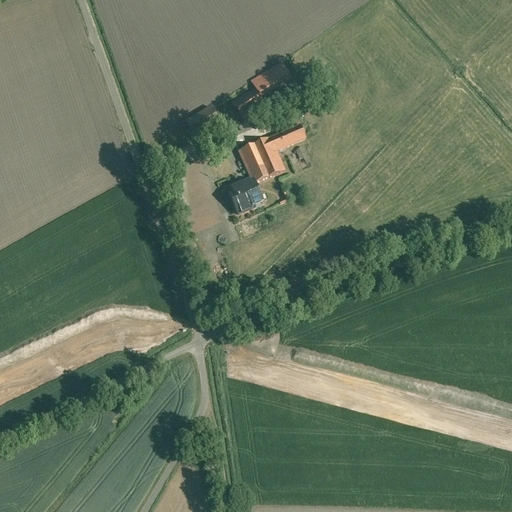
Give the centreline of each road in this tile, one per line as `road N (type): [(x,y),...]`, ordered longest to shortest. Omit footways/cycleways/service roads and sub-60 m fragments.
road 1 (unclassified): [(81,0),(204,329)]
road 2 (unclassified): [(204,329),(460,229),(511,224)]
road 3 (unclassified): [(0,431),(204,329)]
road 4 (unclassified): [(204,329),(201,403),(142,511)]
